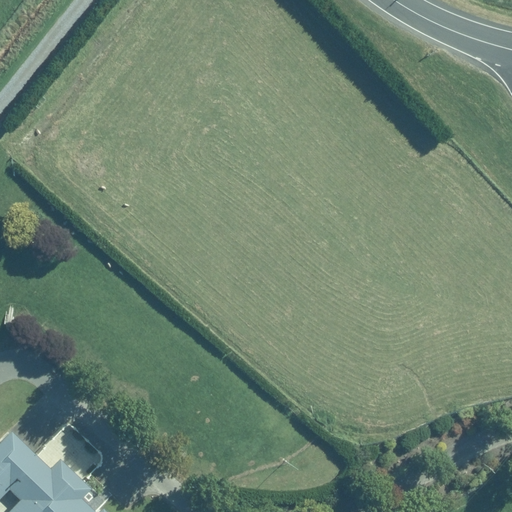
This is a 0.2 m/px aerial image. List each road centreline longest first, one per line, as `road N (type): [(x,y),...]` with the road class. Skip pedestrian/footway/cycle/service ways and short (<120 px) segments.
road 1 (unknown): [(0,117),(102,0)]
road 2 (unclassified): [(511,51),(398,0)]
